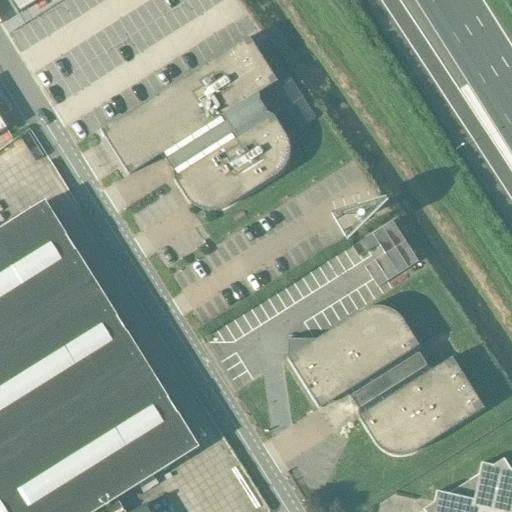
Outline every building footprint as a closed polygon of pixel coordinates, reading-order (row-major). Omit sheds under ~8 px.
[(9,0),(18,13),(39,0),(9,0)] [(285,135),(273,117),(267,113),(259,101),(259,94),(277,82),(249,38),(102,131),(129,175),(161,155),(168,158),(175,171),(175,180),(186,198),(190,203),(196,207),(199,209),(203,210),(211,211),(215,211),(218,211),(221,211),(225,208),(227,207),(277,176),(281,172),(283,169),(285,166),(287,164),(288,161),(289,159),(289,155),(290,152),(289,150),(289,146),(289,144),(288,141),(286,138),(285,135)] [(149,511),(145,505),(133,511),(125,511),(117,499),(199,448),(45,201),(0,229),(0,511),(149,511)] [(288,358),(288,359),(321,408),(344,393),(351,397),(359,409),(360,417),(377,444),(379,446),(380,448),(382,450),(385,452),(387,453),(390,454),(393,455),(396,455),(398,456),(401,456),(403,456),(408,455),(411,454),(413,453),(416,452),(483,408),(452,358),(433,370),(427,366),(419,354),(419,346),(405,324),(402,320),(398,315),(396,312),(393,311),(390,309),(384,307),(383,307),(380,307),(377,307),(371,308),(368,308),(365,310),(361,312),(288,358)] [(511,511),(511,470),(504,459),(494,466),(483,464),(480,475),(449,494),(438,492),(435,503),(425,510),(426,511),(511,511)]
